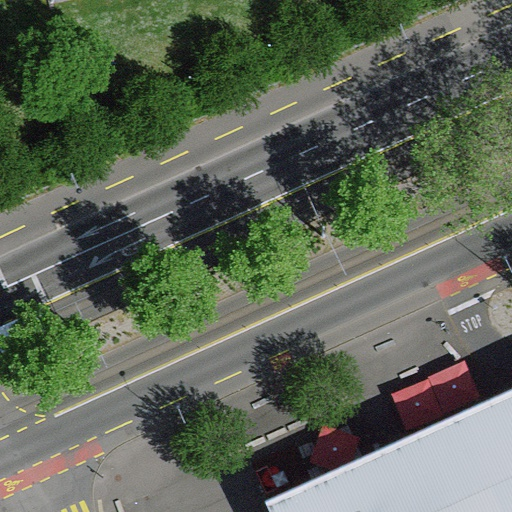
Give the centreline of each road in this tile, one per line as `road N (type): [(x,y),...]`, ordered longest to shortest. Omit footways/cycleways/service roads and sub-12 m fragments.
road 1 (secondary): [(511,60),(0,294)]
road 2 (secondary): [(0,460),(511,230)]
